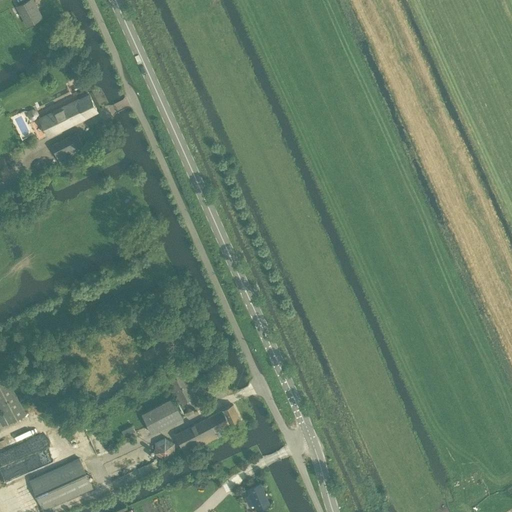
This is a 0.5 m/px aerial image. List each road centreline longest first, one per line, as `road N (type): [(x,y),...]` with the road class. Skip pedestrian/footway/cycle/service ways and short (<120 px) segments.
road 1 (unclassified): [(90,0),(292,447)]
road 2 (secondary): [(310,436),(115,0)]
